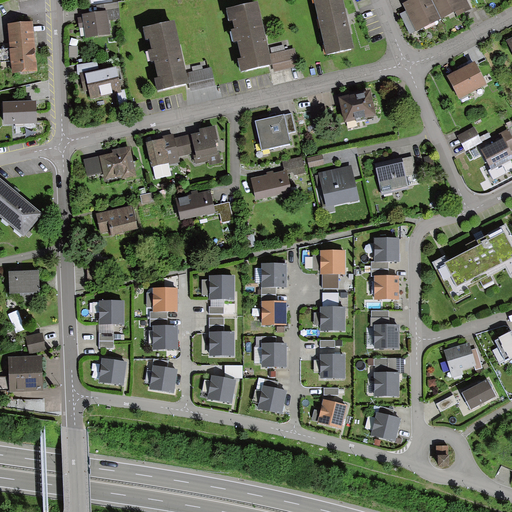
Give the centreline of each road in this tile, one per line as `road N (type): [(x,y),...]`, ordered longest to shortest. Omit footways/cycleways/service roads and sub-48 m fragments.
road 1 (residential): [(422,459),(73,396)]
road 2 (residential): [(63,143),(406,64)]
road 3 (motorway): [(330,511),(0,454)]
road 4 (residential): [(73,396),(63,143)]
road 5 (motorway): [(0,477),(225,511)]
road 6 (residential): [(406,64),(468,211)]
road 7 (residential): [(416,339),(421,232),(468,211)]
road 8 (residential): [(63,143),(56,0)]
